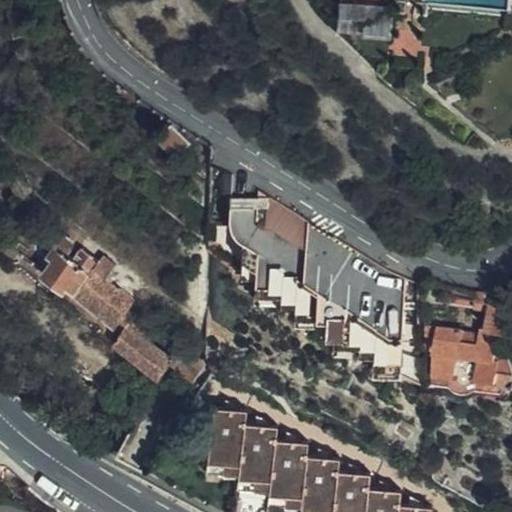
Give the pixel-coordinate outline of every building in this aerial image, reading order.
[(392,0),(392,4),(392,10),(404,10),(404,0),(392,0)] [(425,4),(424,0),(412,0),(412,11),(425,11),(425,4)] [(392,10),(392,4),(340,1),(338,38),(378,78),(388,78),(392,10)] [(193,145),(172,126),(158,140),(180,160),(193,145)] [(372,258),(230,170),(230,208),(235,215),(244,220),(244,268),(258,269),(259,284),(284,285),(285,295),(299,296),(300,309),(324,308),(324,316),(332,315),(332,334),(364,334),(365,343),(382,343),(383,357),(411,356),(407,276),(372,258)] [(78,247),(64,236),(55,246),(60,249),(55,255),(60,259),(48,274),(113,327),(114,326),(125,334),(115,347),(159,382),(176,361),(154,344),(158,339),(151,334),(156,326),(130,306),(135,299),(109,279),(118,266),(105,257),(101,261),(85,249),(77,258),(72,254),(78,247)] [(502,328),(509,326),(506,299),(490,303),(491,327),(482,326),(481,341),(460,338),(461,330),(435,326),(433,344),(436,373),(456,375),(458,353),(479,355),(477,377),(497,380),(498,368),(511,368),(511,357),(509,349),(501,347),(502,328)] [(207,366),(186,348),(180,355),(185,361),(181,367),(201,383),(207,375),(207,366)] [(142,462),(169,432),(144,413),(114,447),(142,462)] [(244,428),(245,416),(214,413),(210,466),(242,469),(241,483),(274,486),(273,498),(305,501),(304,511),(431,511),(432,506),(401,503),(402,491),(370,489),(371,476),(338,473),(339,462),(307,459),(309,447),(277,444),(278,431),(244,428)] [(323,437),(330,427),(314,420),(309,430),(323,437)]
